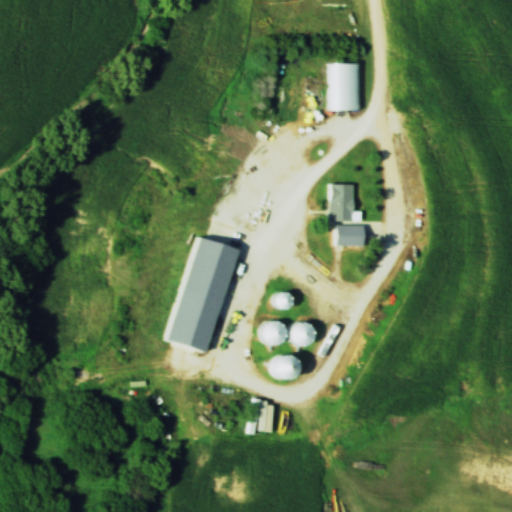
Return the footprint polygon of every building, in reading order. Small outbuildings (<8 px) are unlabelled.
[(357,110),(357,63),(328,63),(328,110),(357,110)] [(347,184),(324,184),(324,221),(347,221),(347,184)] [(250,200),(234,200),(234,214),(250,213),(250,200)] [(270,282),(270,261),(257,261),(257,282),(270,282)] [(214,296),(214,277),(202,277),(202,296),(214,296)] [(280,309),(284,294),(269,291),(266,305),(280,309)] [(252,335),(267,346),(278,331),(263,320),(252,335)] [(300,345),(302,324),(287,323),(285,343),(300,345)] [(276,380),(289,366),(275,353),(262,367),(276,380)]
